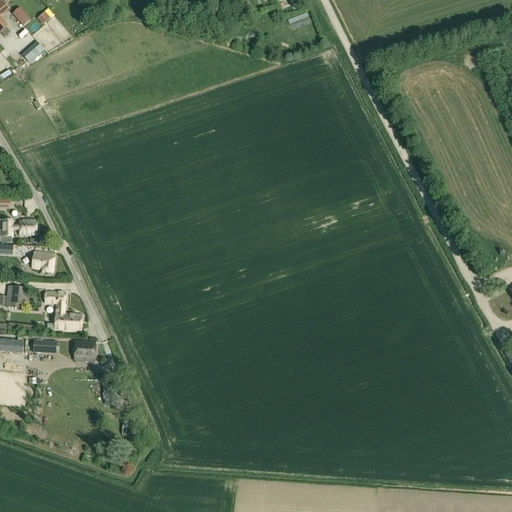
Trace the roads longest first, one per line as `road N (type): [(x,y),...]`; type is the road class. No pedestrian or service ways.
road 1 (unclassified): [(511,356),(325,0)]
road 2 (unclassified): [(111,359),(0,141)]
